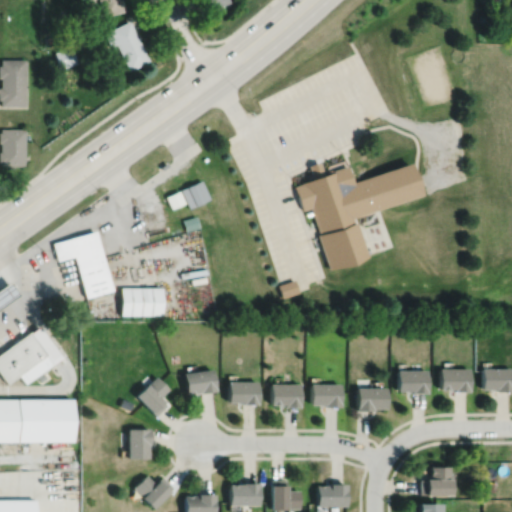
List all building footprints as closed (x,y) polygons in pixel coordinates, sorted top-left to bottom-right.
[(98,0),(103,15),(125,9),(122,0),(98,0)] [(201,0),(205,9),(206,8),(208,14),(223,8),(221,3),(228,0),(201,0)] [(128,19),(109,29),(110,31),(104,34),(110,46),(115,43),(128,69),(148,59),(128,19)] [(43,37),(45,43),(52,40),(50,35),(43,37)] [(53,51),(58,67),(75,62),(70,45),(53,51)] [(0,58),(0,105),(23,105),(24,58),(0,58)] [(0,127),(0,164),(23,165),(23,128),(0,127)] [(159,166),(161,169),(167,165),(165,161),(159,166)] [(292,185),(300,210),(308,207),(317,233),(315,234),(327,269),(365,256),(354,222),(352,222),(350,218),(420,194),(409,162),(351,181),(345,164),(331,169),(331,171),(330,171),(329,168),(325,170),(326,173),(322,174),(318,161),(307,164),(311,178),(300,182),(292,185)] [(179,189),(187,207),(209,198),(200,179),(179,189)] [(164,195),(170,208),(183,202),(178,189),(164,195)] [(181,218),(184,230),(198,226),(195,214),(181,218)] [(50,242),(55,260),(72,255),(84,297),(111,289),(94,230),(50,242)] [(276,284),(280,297),(297,291),(292,278),(276,284)] [(0,286),(0,306),(16,295),(6,282),(0,286)] [(118,287),(118,315),(160,315),(160,287),(118,287)] [(50,364),(59,357),(37,326),(28,333),(50,364)] [(28,333),(27,332),(0,352),(0,377),(5,384),(17,376),(23,384),(34,375),(39,381),(45,377),(40,371),(50,364),(28,333)] [(480,368),(479,389),(495,390),(495,392),(511,392),(511,368),(480,368)] [(182,373),(185,394),(199,392),(199,394),(214,391),(211,369),(182,373)] [(437,369),(437,389),(453,390),(453,392),(468,392),(468,369),(437,369)] [(395,370),(396,391),(410,391),(410,394),(425,393),(425,370),(395,370)] [(133,395),(153,416),(165,405),(158,398),(167,389),(154,376),(133,395)] [(226,381),(226,403),(241,403),(241,405),(256,405),(256,381),(226,381)] [(269,384),(269,405),(284,405),(284,408),(299,407),(299,384),(269,384)] [(308,384),(308,405),(322,405),(322,407),(338,407),(338,384),(308,384)] [(354,388),(354,411),(370,411),(370,409),(384,409),(384,388),(354,388)] [(0,395),(0,438),(69,438),(69,396),(0,395)] [(124,425),(124,456),(145,455),(145,440),(146,440),(146,425),(124,425)] [(427,463),(427,475),(421,475),(421,476),(416,476),(416,492),(446,492),(446,462),(427,463)] [(143,472),(130,485),(150,505),(170,485),(158,473),(151,480),(143,472)] [(268,478),(268,507),(297,506),(296,487),(284,487),(284,477),(268,478)] [(226,480),(226,502),(256,502),(256,479),(240,479),(240,481),(226,480)] [(314,482),(314,503),(344,503),(344,480),(328,480),(328,482),(314,482)] [(181,492),(181,511),(211,511),(211,490),(195,490),(195,492),(181,492)] [(0,496),(0,511),(33,511),(33,496),(0,496)] [(413,498),(413,509),(409,509),(409,511),(435,511),(435,498),(413,498)]
